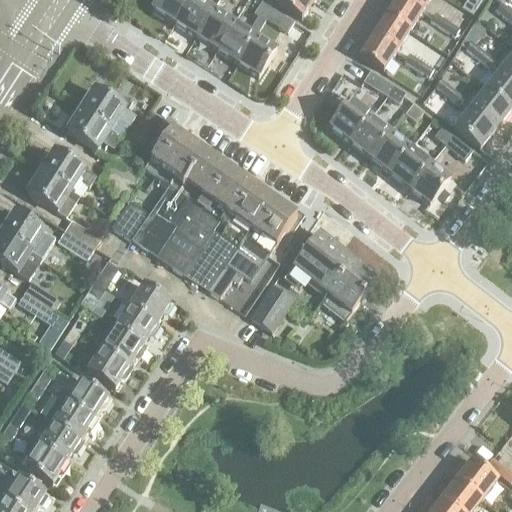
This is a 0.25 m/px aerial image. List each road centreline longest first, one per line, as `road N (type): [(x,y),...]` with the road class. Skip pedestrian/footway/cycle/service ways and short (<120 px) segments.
road 1 (residential): [(434,270),(334,385),(313,386),(199,346),(90,511)]
road 2 (residential): [(273,143),(55,2)]
road 3 (residential): [(434,270),(273,143)]
road 4 (residential): [(390,511),(511,356)]
road 5 (residential): [(273,143),(367,0)]
road 6 (residential): [(434,270),(511,167)]
